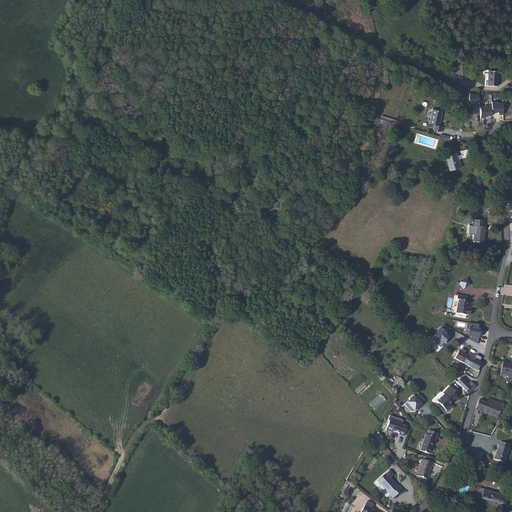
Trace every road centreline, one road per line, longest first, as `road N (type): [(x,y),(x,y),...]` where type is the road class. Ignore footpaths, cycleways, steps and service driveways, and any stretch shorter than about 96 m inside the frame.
road 1 (residential): [(511,126),(478,135),(506,233),(491,328)]
road 2 (residential): [(491,328),(462,439),(428,499)]
